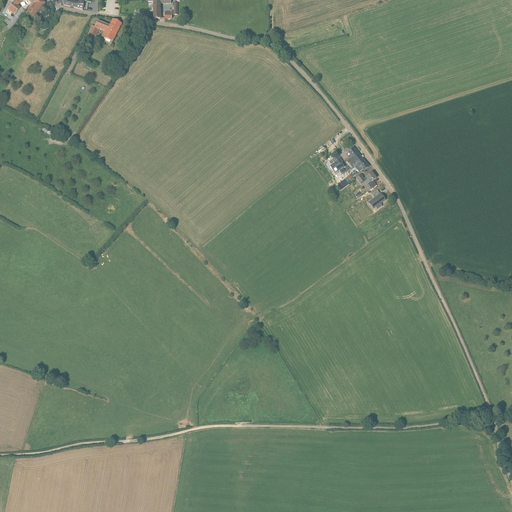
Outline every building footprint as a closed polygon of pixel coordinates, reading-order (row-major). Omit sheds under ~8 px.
[(32,18),(44,3),(40,0),(14,0),(14,1),(12,0),(9,0),(9,1),(12,4),(7,10),(14,15),(17,12),(20,9),(15,5),(18,2),(19,3),(21,0),(26,0),(33,6),(27,13),(32,18)] [(75,3),(69,1),(68,0),(62,0),(63,5),(63,6),(70,7),(74,8),(82,10),(83,0),(78,0),(78,3),(75,3)] [(154,19),(161,19),(161,4),(171,4),(171,0),(148,0),(148,2),(154,2),(154,19)] [(172,15),(174,15),(178,15),(178,2),(180,2),(180,0),(174,0),(174,2),(174,12),(171,12),(171,13),(165,13),(165,19),(172,19),(172,15)] [(93,8),(94,11),(99,11),(98,2),(91,2),(91,8),(93,8)] [(101,38),(102,38),(106,40),(105,42),(109,44),(109,45),(111,46),(112,43),(120,24),(112,20),(109,27),(97,21),(94,27),(92,26),(87,38),(94,41),(99,29),(104,32),(101,38)] [(364,172),(369,168),(362,160),(362,159),(353,149),(348,153),(352,158),(350,160),(349,158),(346,161),(349,165),(345,168),(348,172),(354,167),(359,173),(363,170),(364,172)] [(330,166),(336,174),(345,167),(340,160),(330,166)] [(362,183),(364,182),(366,186),(368,184),(372,189),(377,186),(373,181),(376,179),(372,173),(364,179),(361,175),(358,178),(361,182),(362,183)] [(351,176),(345,180),(348,184),(354,180),(352,179),(351,176)] [(381,195),(380,195),(377,191),(372,195),(375,199),(369,203),(373,209),(376,207),(377,209),(382,206),(380,204),(385,200),(381,195)]
